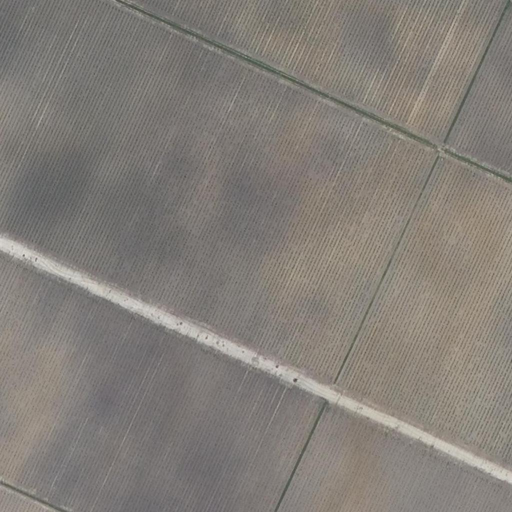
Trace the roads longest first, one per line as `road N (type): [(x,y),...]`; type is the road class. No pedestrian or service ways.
road 1 (track): [(272,511),(510,0)]
road 2 (track): [(511,475),(0,242)]
road 3 (track): [(106,0),(511,181)]
